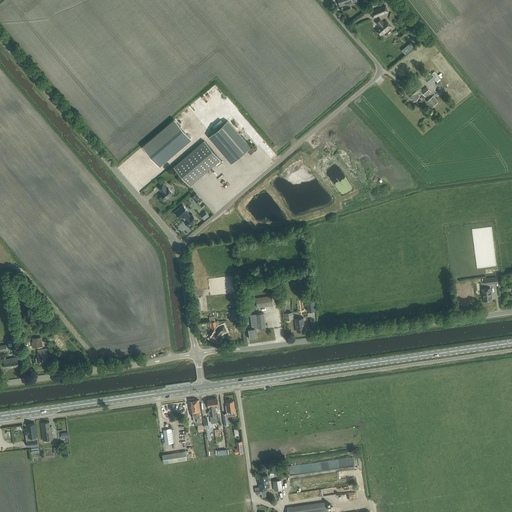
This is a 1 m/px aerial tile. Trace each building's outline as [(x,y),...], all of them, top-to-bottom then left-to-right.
[(373,18),(375,17),(388,12),(385,6),(373,11),(371,12),(373,18)] [(380,27),(376,30),(380,36),(383,33),(384,34),(392,27),(386,20),(383,22),(380,18),(376,22),(380,27)] [(428,71),(423,76),(425,79),(431,74),(428,71)] [(430,84),(435,79),(437,82),(441,80),(438,76),(435,71),(430,75),(426,79),(430,84)] [(414,88),(413,89),(406,94),(413,102),(419,97),(416,93),(421,89),(418,84),(414,88)] [(424,96),(430,91),(426,86),(420,91),(424,96)] [(431,107),(437,102),(432,96),(426,101),(431,107)] [(174,120),(143,147),(159,165),(190,139),(174,120)] [(250,147),(228,121),(209,137),(231,163),(250,147)] [(307,140),(314,148),(320,142),(313,135),(307,140)] [(220,160),(204,141),(173,167),(190,186),(220,160)] [(342,192),(349,188),(340,170),(333,174),(342,192)] [(141,184),(135,188),(140,194),(145,190),(141,184)] [(167,189),(162,184),(157,188),(162,193),(159,195),(164,201),(172,194),(167,188),(167,189)] [(201,199),(196,193),(192,197),(196,202),(201,199)] [(189,211),(183,205),(175,212),(175,213),(175,214),(177,216),(178,216),(180,218),(183,216),(186,220),(184,221),(188,227),(197,219),(192,214),(190,216),(187,213),(189,211)] [(491,288),(482,289),(482,295),(483,295),(484,301),(492,300),(491,288)] [(271,296),(256,298),(257,308),(273,306),(271,296)] [(306,301),(307,311),(315,310),(314,300),(306,301)] [(257,328),(261,328),(261,331),(266,330),(266,327),(264,313),(250,315),(252,329),(248,330),(250,339),(257,338),(256,333),(258,333),(257,328)] [(297,332),(301,331),(305,331),(303,318),(295,319),(297,332)] [(222,333),(220,327),(219,328),(215,332),(210,338),(212,340),(213,339),(217,342),(221,337),(220,336),(222,333)] [(41,338),(32,339),(33,342),(32,342),(32,348),(43,347),(41,338)] [(37,350),(38,357),(35,358),(36,364),(39,363),(48,362),(46,349),(37,350)] [(5,369),(18,366),(17,358),(3,360),(5,369)] [(189,399),(189,401),(191,412),(191,416),(193,416),(194,422),(201,421),(201,415),(200,411),(199,400),(195,401),(194,398),(189,399)] [(208,407),(209,407),(213,406),(213,409),(215,409),(215,408),(218,407),(217,398),(207,400),(208,407)] [(226,411),(235,410),(234,400),(226,401),(226,406),(225,406),(226,411)] [(211,423),(218,422),(217,415),(217,414),(216,414),(215,409),(213,409),(213,406),(209,407),(209,411),(208,411),(208,412),(208,414),(209,415),(210,415),(211,423)] [(43,440),(53,439),(51,426),(50,427),(49,422),(42,423),(41,423),(43,440)] [(26,441),(27,447),(38,445),(37,436),(36,430),(35,423),(27,424),(27,428),(25,428),(25,435),(29,434),(29,437),(30,440),(26,441)] [(165,442),(174,442),(173,428),(164,428),(165,442)] [(235,453),(244,452),(243,440),(237,440),(238,448),(235,448),(235,453)] [(38,445),(31,446),(32,453),(39,452),(38,445)] [(163,455),(164,463),(187,460),(186,452),(163,455)] [(321,469),(331,469),(330,461),(320,461),(321,469)] [(266,486),(269,486),(267,475),(259,476),(260,483),(259,483),(260,490),(267,489),(266,486)] [(273,481),(274,491),(283,489),(281,479),(273,481)] [(328,511),(327,502),(287,507),(287,511),(328,511)]
